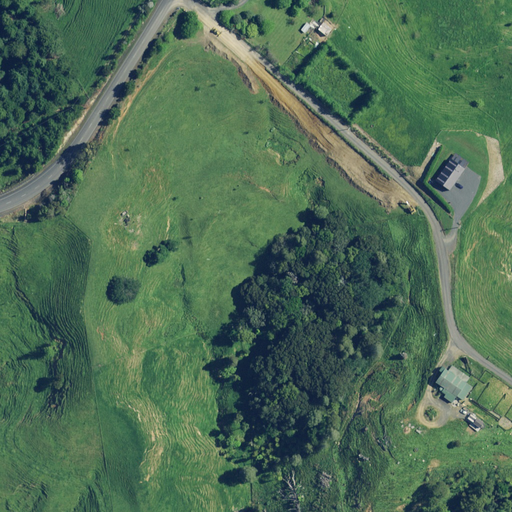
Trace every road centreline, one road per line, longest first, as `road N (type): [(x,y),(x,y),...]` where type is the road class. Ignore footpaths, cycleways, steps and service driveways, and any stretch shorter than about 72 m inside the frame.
road 1 (unknown): [(191,0),(406,183),(428,211),(455,336),(511,380)]
road 2 (tertiary): [(166,0),(53,173),(0,211)]
